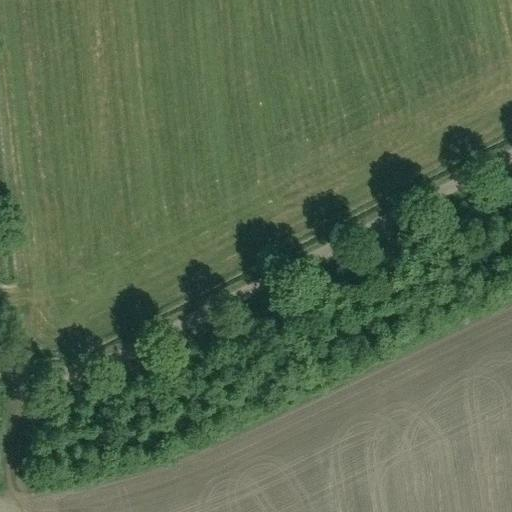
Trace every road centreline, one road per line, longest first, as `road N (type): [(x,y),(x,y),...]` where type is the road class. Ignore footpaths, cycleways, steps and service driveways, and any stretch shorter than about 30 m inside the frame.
road 1 (unclassified): [(511,157),(118,358),(60,375),(0,368)]
road 2 (track): [(22,374),(11,494)]
